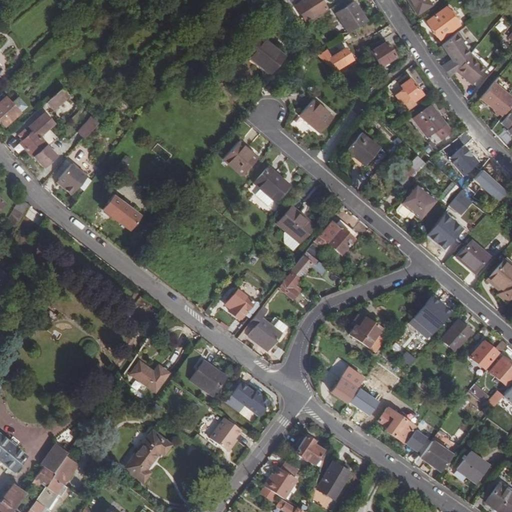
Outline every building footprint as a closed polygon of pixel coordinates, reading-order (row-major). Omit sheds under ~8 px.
[(323,9),(316,0),(303,0),(293,7),(303,22),(323,9)] [(429,0),(407,0),(415,12),(429,2),(428,1),(429,0)] [(366,21),(353,2),(335,14),(348,34),(366,21)] [(452,14),(447,6),(444,9),(449,16),(452,14)] [(457,27),(449,16),(444,9),(425,22),(437,40),(457,27)] [(382,40),(393,33),(388,27),(374,36),(378,43),(382,40)] [(281,55),(257,33),(242,51),(263,70),(270,62),(273,65),(281,55)] [(397,39),(393,33),(382,40),(384,44),(369,53),(379,67),(393,58),(386,47),(397,39)] [(450,59),(440,66),(445,74),(448,78),(469,53),(460,42),(462,40),(456,33),(440,44),(450,59)] [(353,59),(340,39),(317,54),(327,65),(330,63),(335,71),(353,59)] [(487,64),(472,52),(468,55),(484,68),(487,64)] [(468,55),(455,72),(470,85),(484,69),(484,68),(468,55)] [(273,65),(270,62),(263,70),(267,72),(273,65)] [(497,77),(492,83),(494,84),(506,95),(511,89),(497,77)] [(419,96),(408,80),(398,86),(401,90),(393,95),(402,109),(410,103),(409,102),(419,96)] [(492,83),(479,99),(481,101),(494,84),(492,83)] [(494,84),(481,101),(501,118),(511,104),(511,99),(506,95),(494,84)] [(62,87),(55,93),(49,99),(46,102),(53,109),(68,95),(62,87)] [(18,112),(1,94),(0,94),(0,121),(3,125),(18,112)] [(39,102),(42,106),(46,102),(49,99),(45,96),(39,102)] [(332,116),(311,98),(299,113),(320,131),(332,116)] [(14,104),(20,113),(26,108),(20,100),(14,104)] [(442,125),(427,105),(411,117),(427,137),(442,125)] [(511,112),(510,116),(508,114),(500,124),(507,130),(506,131),(511,136),(511,112)] [(19,142),(26,149),(40,136),(49,127),(52,124),(42,113),(28,126),(32,130),(28,134),(22,139),(19,142)] [(90,116),(76,132),(82,137),(84,138),(97,122),(90,116)] [(390,125),(386,129),(390,132),(391,133),(394,131),(390,125)] [(40,136),(26,149),(43,168),(57,154),(48,146),(57,136),(55,134),(49,127),(40,136)] [(18,135),(22,139),(28,134),(24,130),(18,135)] [(378,149),(359,135),(355,139),(347,151),(365,166),(378,149)] [(253,155),(241,144),(239,147),(233,142),(222,157),(240,172),(253,155)] [(156,144),(153,149),(164,155),(167,151),(156,144)] [(130,159),(125,155),(118,165),(123,169),(130,159)] [(86,176),(71,163),(58,179),(65,185),(63,188),(71,194),(86,176)] [(285,184),(264,167),(251,184),(252,184),(246,191),(253,197),(269,204),(272,201),(273,201),(285,184)] [(415,172),(408,167),(402,175),(409,180),(413,176),(415,172)] [(65,185),(58,179),(56,181),(63,188),(65,185)] [(436,199),(416,183),(402,201),(415,213),(421,217),(436,199)] [(453,183),(449,187),(455,193),(459,188),(453,183)] [(455,193),(449,187),(441,198),(447,203),(455,193)] [(119,201),(112,195),(102,209),(128,228),(138,214),(129,209),(128,210),(119,202),(119,201)] [(464,201),(458,197),(454,202),(459,207),(464,201)] [(27,205),(18,199),(6,222),(14,227),(27,205)] [(337,204),(330,199),(327,202),(334,208),(337,204)] [(415,213),(402,201),(396,208),(396,211),(403,217),(406,216),(408,213),(412,216),(415,213)] [(290,208),(277,225),(285,232),(284,243),(292,250),(298,243),(310,228),(296,216),(298,214),(290,208)] [(458,220),(447,211),(442,217),(444,218),(438,226),(446,233),(458,220)] [(333,229),(328,225),(314,242),(322,249),(326,244),(340,255),(354,237),(337,223),(333,229)] [(487,256),(470,241),(457,256),(474,271),(487,256)] [(326,269),(305,253),(289,273),(290,273),(283,282),(278,289),(291,300),(300,289),(294,284),(297,280),(308,266),(321,276),(326,269)] [(511,294),(511,267),(503,260),(489,277),(501,288),(499,291),(497,293),(506,302),(511,294)] [(501,288),(489,277),(486,280),(499,291),(501,288)] [(257,305),(237,289),(224,304),(229,309),(227,310),(238,319),(242,314),(247,318),(257,305)] [(448,314),(435,303),(422,318),(436,329),(448,314)] [(273,329),(280,321),(274,317),(268,324),(261,319),(267,309),(262,305),(249,323),(253,326),(246,335),(266,350),(279,333),(273,329)] [(373,323),(364,317),(356,328),(353,327),(347,336),(366,349),(379,330),(371,324),(373,323)] [(279,333),(285,325),(280,321),(273,329),(279,333)] [(470,332),(457,321),(440,341),(453,352),(470,332)] [(403,343),(411,349),(415,343),(408,337),(403,343)] [(493,351),(483,343),(470,358),(482,369),(495,354),(498,356),(506,346),(501,342),(493,351)] [(511,378),(511,367),(500,358),(488,372),(505,387),(511,378)] [(408,361),(402,367),(407,371),(408,369),(412,365),(413,364),(408,361)] [(222,377),(200,362),(187,379),(209,395),(222,377)] [(150,373),(136,363),(128,375),(152,392),(164,374),(155,367),(150,373)] [(430,379),(412,365),(408,369),(427,383),(430,379)] [(361,379),(347,368),(330,393),(344,403),(361,379)] [(432,389),(423,382),(419,387),(428,393),(432,389)] [(237,383),(228,396),(241,406),(256,416),(267,401),(257,394),(255,396),(251,393),(237,383)] [(511,386),(503,397),(511,404),(511,386)] [(241,406),(228,396),(223,402),(237,412),(241,406)] [(495,405),(491,401),(486,407),(490,410),(495,405)] [(413,427),(386,408),(376,421),(386,428),(384,430),(401,443),(413,427)] [(240,431),(223,419),(209,439),(226,451),(240,431)] [(86,424),(82,422),(62,449),(66,452),(70,448),(86,424)] [(415,452),(425,439),(414,431),(404,444),(415,452)] [(438,432),(435,439),(444,444),(447,436),(438,432)] [(168,448),(150,434),(123,470),(141,483),(147,474),(144,471),(157,453),(161,455),(168,448)] [(6,441),(0,436),(0,461),(10,469),(22,454),(11,445),(15,440),(10,436),(6,441)] [(312,442),(304,437),(300,443),(297,440),(293,446),(296,449),(294,453),(312,465),(316,458),(318,455),(321,451),(310,444),(312,442)] [(448,438),(442,447),(451,453),(457,444),(448,438)] [(451,455),(431,441),(419,458),(439,472),(451,455)] [(62,449),(53,442),(38,463),(42,466),(52,473),(64,456),(66,452),(62,449)] [(486,467),(467,453),(455,470),(474,484),(486,467)] [(78,466),(64,456),(52,473),(51,474),(65,484),(78,466)] [(268,480),(263,488),(272,493),(282,500),(294,480),(292,479),(297,470),(284,462),(278,470),(270,481),(268,480)] [(351,473),(334,463),(318,488),(335,499),(351,473)] [(52,473),(42,466),(30,481),(36,486),(39,482),(43,486),(48,479),(51,474),(52,473)] [(65,484),(51,474),(48,479),(64,490),(66,488),(64,486),(65,484)] [(64,490),(48,479),(43,486),(27,508),(31,511),(43,511),(46,509),(46,510),(57,495),(59,497),(64,490)] [(10,484),(0,497),(0,511),(6,511),(10,509),(12,507),(22,493),(10,484)] [(511,511),(511,497),(496,486),(483,504),(494,511),(498,511),(511,511)] [(268,499),(272,493),(263,488),(259,494),(268,499)] [(315,491),(310,500),(320,505),(324,496),(315,491)] [(328,510),(333,503),(325,498),(320,505),(328,510)] [(297,511),(295,511),(284,504),(280,501),(275,508),(280,511),(297,511)]
